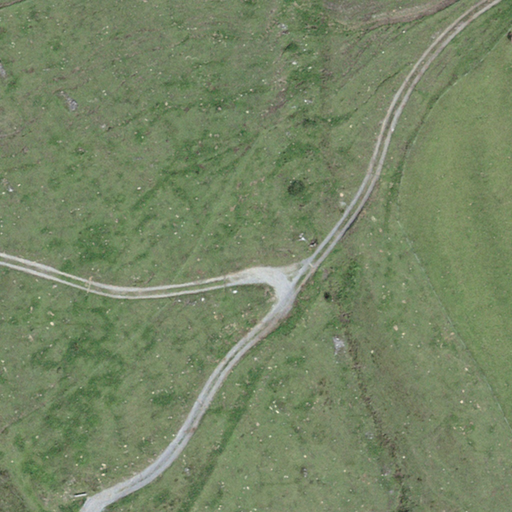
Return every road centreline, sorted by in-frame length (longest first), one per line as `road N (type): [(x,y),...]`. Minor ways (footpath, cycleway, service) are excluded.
road 1 (track): [(300,282),(364,204),(395,111),(446,36),(502,0)]
road 2 (track): [(300,282),(229,362),(165,461),(88,511)]
road 3 (track): [(0,262),(126,296),(300,282)]
